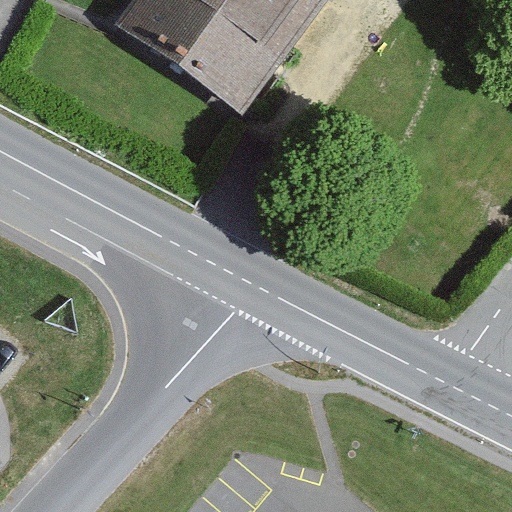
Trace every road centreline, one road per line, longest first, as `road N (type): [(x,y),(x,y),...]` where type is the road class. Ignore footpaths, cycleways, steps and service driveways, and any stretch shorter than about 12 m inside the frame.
road 1 (unclassified): [(254,284),(52,511)]
road 2 (tertiary): [(511,415),(254,284)]
road 3 (tertiary): [(254,284),(0,150)]
